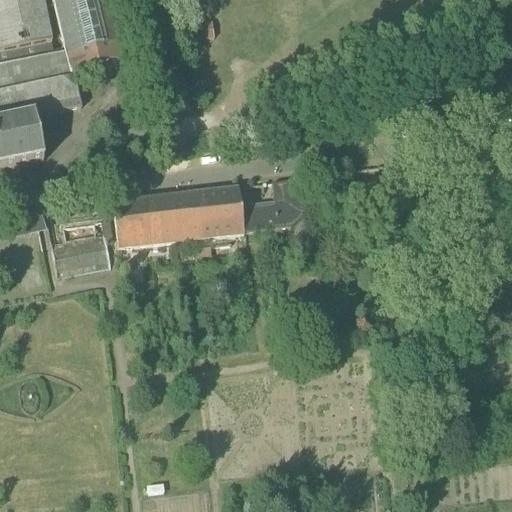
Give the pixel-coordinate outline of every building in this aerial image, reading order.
[(0,0),(0,193),(45,184),(43,174),(0,183),(0,174),(43,165),(34,121),(81,111),(74,77),(73,76),(72,77),(67,57),(65,57),(56,59),(42,0),(0,0)] [(52,0),(65,57),(67,57),(72,77),(73,76),(74,77),(124,66),(108,0),(52,0)] [(157,0),(140,0),(145,27),(162,23),(157,0)] [(482,113),(480,93),(467,94),(468,113),(482,113)] [(303,219),(298,185),(272,188),(275,215),(241,220),(243,238),(288,232),(303,219)] [(241,220),(238,192),(112,207),(118,254),(243,240),(243,238),(241,220)] [(101,228),(105,248),(113,247),(109,227),(101,228)] [(109,272),(104,245),(52,254),(57,282),(109,272)] [(202,264),(212,262),(210,250),(201,251),(202,264)] [(238,259),(212,262),(213,277),(239,273),(238,259)]
